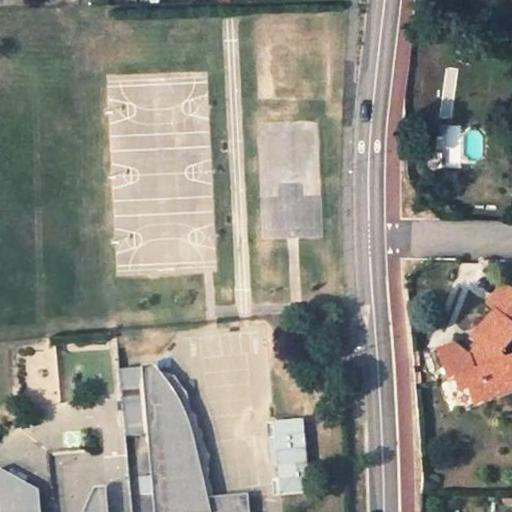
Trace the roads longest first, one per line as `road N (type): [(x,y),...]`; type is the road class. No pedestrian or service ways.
road 1 (tertiary): [(389,511),(369,240)]
road 2 (tertiary): [(369,240),(368,152),(385,0)]
road 3 (residential): [(369,240),(511,241)]
